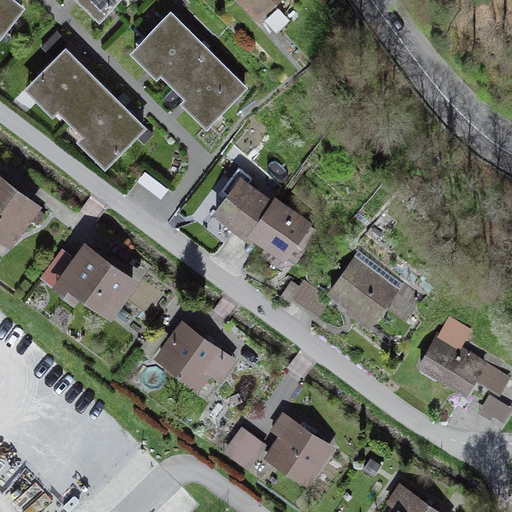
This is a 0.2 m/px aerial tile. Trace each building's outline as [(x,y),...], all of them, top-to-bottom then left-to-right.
[(0,0),(0,41),(27,7),(18,0),(0,0)] [(121,0),(81,0),(102,20),(121,0)] [(245,0),(257,14),(272,0),(245,0)] [(159,69),(173,83),(211,46),(173,7),(130,48),(154,73),(159,69)] [(59,109),(72,121),(108,85),(67,44),(24,86),(53,115),(59,109)] [(253,89),(211,46),(173,83),(186,96),(179,102),(208,132),(253,89)] [(149,125),(108,85),(72,121),(84,134),(79,139),(107,167),(149,125)] [(43,209),(0,176),(0,242),(12,252),(43,209)] [(248,238),(252,233),(272,206),(234,178),(210,209),(248,238)] [(276,201),(272,206),(252,233),(287,260),(312,228),(276,201)] [(139,285),(85,244),(75,257),(62,247),(38,279),(75,307),(80,300),(110,323),(139,285)] [(397,289),(354,257),(326,296),(368,327),(384,305),(405,321),(423,297),(403,282),(397,289)] [(473,329),(450,315),(418,368),(466,397),(476,381),(499,395),(511,376),(463,347),(473,329)] [(237,361),(181,322),(155,359),(200,391),(210,376),(222,384),(237,361)] [(511,410),(489,395),(478,413),(490,421),(493,416),(503,423),(511,410)] [(336,448),(283,413),(271,431),(279,437),(266,457),(309,487),(336,448)] [(267,446),(241,427),(224,451),(249,470),(267,446)] [(441,511),(398,483),(384,504),(392,509),(390,511),(441,511)]
